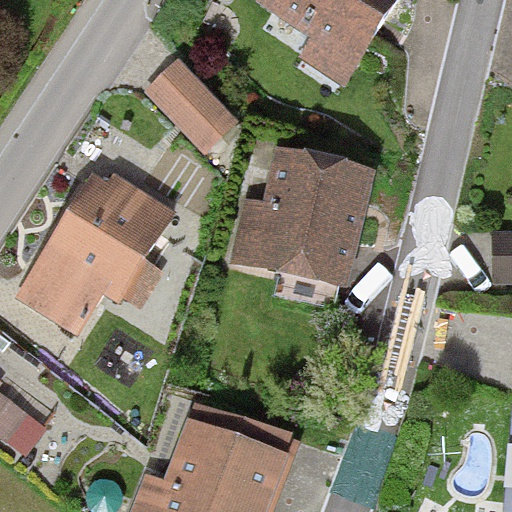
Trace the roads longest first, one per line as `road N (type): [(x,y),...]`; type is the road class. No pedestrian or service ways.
road 1 (residential): [(478,0),(374,440),(347,511)]
road 2 (tertiary): [(130,0),(0,194)]
